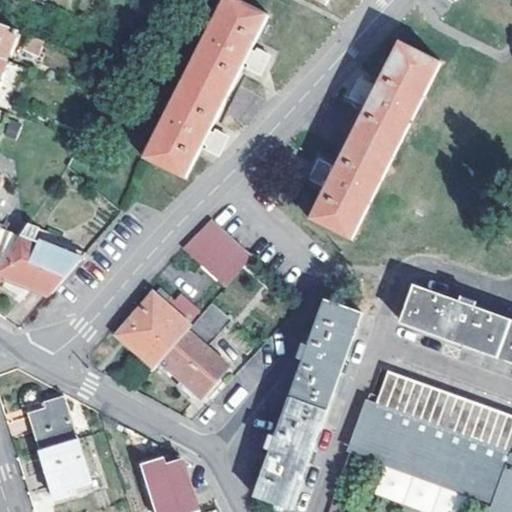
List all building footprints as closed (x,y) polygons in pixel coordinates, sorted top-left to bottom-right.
[(186,179),(187,180),(205,143),(208,145),(206,150),(216,155),(219,150),(215,147),(218,143),(220,138),(224,140),(226,135),(216,130),(214,134),(211,133),(246,62),(249,63),(247,68),(257,73),(260,68),(256,66),(259,61),(261,57),(264,59),(267,53),(257,48),(255,52),(251,51),(269,15),(239,0),(223,0),(144,158),(186,179)] [(0,24),(0,57),(6,60),(18,31),(0,24)] [(366,100),(369,102),(333,172),(329,170),(332,166),(322,160),(319,166),(323,168),(320,173),(318,177),(314,175),(311,181),(321,186),(324,181),(327,183),(309,219),(351,240),(441,64),(400,43),(375,91),(371,89),(374,85),(364,80),(361,85),(365,87),(362,91),(360,96),(356,94),(353,100),(363,105),(366,100)] [(261,75),(271,55),(267,53),(264,59),(261,57),(259,61),(256,66),(260,68),(257,73),(261,75)] [(362,91),(365,87),(361,85),(364,80),(360,78),(350,98),(353,100),(356,94),(360,96),(362,91)] [(216,155),(220,157),(230,137),(226,135),(224,140),(220,138),(218,143),(215,147),(219,150),(216,155)] [(323,168),(319,166),(322,160),(318,158),(307,179),(311,181),(314,175),(318,177),(320,173),(323,168)] [(209,223),(183,251),(225,289),(249,259),(209,223)] [(0,266),(2,266),(22,235),(3,228),(0,236),(0,266)] [(82,260),(81,259),(23,234),(22,235),(2,266),(0,269),(0,272),(53,293),(82,260)] [(414,287),(401,323),(448,340),(447,345),(453,347),(460,350),(462,345),(511,362),(511,321),(475,309),(477,303),(464,299),(462,304),(414,287)] [(190,333),(192,329),(156,296),(120,335),(137,350),(140,347),(158,363),(151,371),(153,373),(162,363),(190,333)] [(344,366),(362,314),(326,302),(310,347),(305,346),(300,360),(305,362),(278,438),(273,436),(268,450),(273,452),(257,499),(293,511),(312,457),(344,366)] [(233,326),(212,306),(192,329),(213,349),(233,326)] [(190,333),(162,363),(202,399),(229,369),(190,333)] [(370,397),(352,448),(497,499),(494,510),(499,511),(511,511),(511,416),(387,372),(377,399),(370,397)] [(41,451),(78,440),(64,397),(29,407),(31,413),(29,414),(41,451)] [(78,440),(41,451),(53,492),(56,491),(58,496),(92,485),(78,440)] [(141,462),(144,471),(158,511),(197,511),(199,511),(183,459),(163,466),(160,457),(141,462)]
